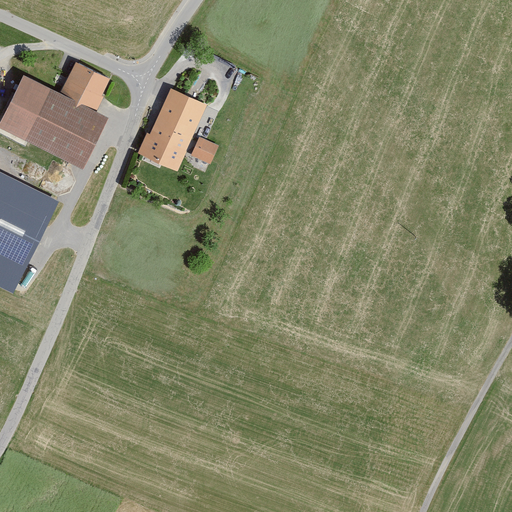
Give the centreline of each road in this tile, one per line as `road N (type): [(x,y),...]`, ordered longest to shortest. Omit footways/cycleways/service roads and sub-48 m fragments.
road 1 (tertiary): [(144,83),(77,274),(0,448)]
road 2 (unclassified): [(511,342),(424,511)]
road 3 (tertiary): [(0,17),(144,83)]
